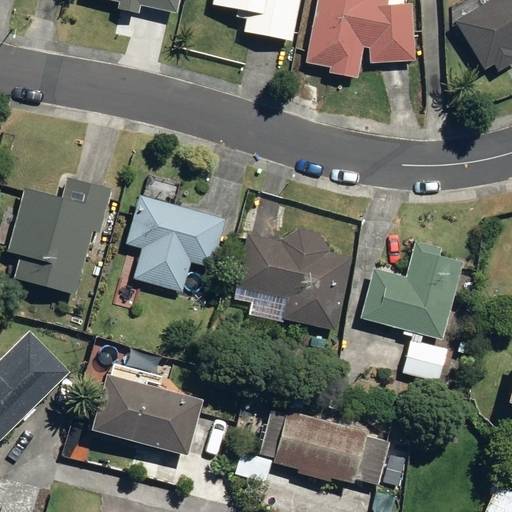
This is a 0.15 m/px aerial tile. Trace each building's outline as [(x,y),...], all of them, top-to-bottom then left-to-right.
[(141,6),(178,14),(180,0),(110,0),(120,2),(119,9),(139,13),(141,6)] [(245,32),(293,41),(300,0),(215,0),(214,6),(248,12),(245,32)] [(331,72),(357,77),(363,46),(370,48),(371,64),(415,60),(411,5),(387,7),(388,0),(319,0),(308,62),(331,67),(331,72)] [(494,65),(499,73),(511,64),(511,0),(493,0),(458,22),(487,69),(494,65)] [(15,278),(77,294),(93,232),(102,234),(112,190),(69,179),(64,199),(25,190),(9,252),(21,255),(15,278)] [(135,280),(183,292),(191,262),(213,268),(226,219),(140,195),(127,243),(143,248),(135,280)] [(283,319),(336,331),(353,258),(330,253),(330,251),(321,236),(298,230),(282,241),(281,243),(248,236),(236,287),(288,299),(283,319)] [(363,318),(443,340),(464,263),(440,257),(442,250),(416,243),(407,278),(375,269),(363,318)] [(0,361),(0,441),(70,372),(29,332),(0,361)] [(311,346),(324,348),(326,339),(313,336),(311,346)] [(404,373),(438,383),(448,349),(413,340),(404,373)] [(93,431),(189,457),(203,402),(108,376),(93,431)] [(373,421),(388,425),(390,414),(376,410),(373,421)] [(356,480),(377,485),(389,442),(366,436),(367,433),(288,412),(287,416),(271,412),(260,454),(275,458),(274,463),(300,471),(299,473),(331,482),(332,478),(355,485),(356,480)] [(225,420),(203,416),(196,450),(218,454),(225,420)] [(250,479),(265,482),(271,461),(255,457),(250,479)] [(511,511),(511,492),(497,486),(485,511),(511,511)] [(254,499),(268,501),(270,490),(256,488),(254,499)]
